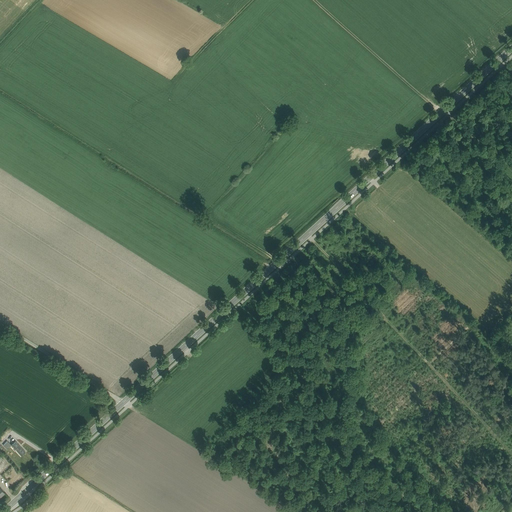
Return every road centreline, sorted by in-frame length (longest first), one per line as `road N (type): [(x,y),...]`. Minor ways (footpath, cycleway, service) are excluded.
road 1 (tertiary): [(511,45),(126,401)]
road 2 (tertiary): [(126,401),(5,511)]
road 3 (unclassified): [(0,322),(126,401)]
